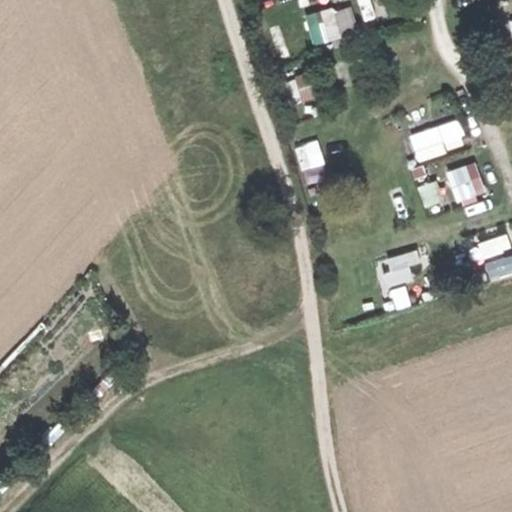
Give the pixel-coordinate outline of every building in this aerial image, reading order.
[(359,0),(363,22),(391,18),(388,0),(359,0)] [(511,1),(497,7),(501,18),(511,14),(511,1)] [(307,12),(313,43),(343,37),(337,6),(307,12)] [(305,73),(288,80),(298,102),(315,95),(305,73)] [(450,151),(447,140),(466,134),(461,117),(410,133),(418,161),(450,151)] [(447,170),(458,201),(487,190),(476,159),(447,170)] [(483,255),(511,247),(511,246),(508,233),(479,240),(483,255)] [(511,251),(484,261),(489,276),(511,267),(511,251)]
